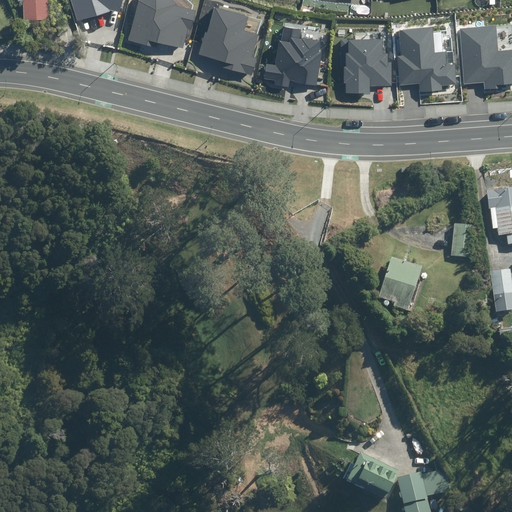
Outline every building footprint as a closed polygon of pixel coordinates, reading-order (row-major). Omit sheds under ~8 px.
[(16,0),(17,0),(22,0),(23,19),(48,18),(47,0),(16,0)] [(70,0),(77,20),(110,10),(119,12),(122,0),(70,0)] [(138,0),(127,41),(157,47),(157,43),(183,49),(188,29),(191,29),(196,10),(176,6),(176,4),(171,0),(138,0)] [(204,31),(198,55),(224,61),(222,68),(252,76),(257,58),(253,57),(259,35),(244,31),(248,17),(214,7),(207,32),(204,31)] [(483,83),(484,90),(506,88),(505,84),(511,83),(511,49),(498,51),(496,25),(460,29),(465,84),(483,83)] [(266,64),(264,78),(275,80),(274,85),(288,87),(289,81),(316,84),(321,53),(319,53),(321,41),(300,38),(301,30),(283,27),(281,41),(279,41),(275,65),(266,64)] [(420,84),(420,92),(442,89),(442,85),(456,84),(454,65),(447,65),(446,52),(434,53),(432,28),(399,31),(401,55),(396,56),(399,85),(420,84)] [(346,82),(346,93),(370,94),(370,86),(392,86),(392,62),(387,62),(387,53),(382,53),(382,40),(340,39),(340,67),(343,67),(343,82),(346,82)] [(511,189),(486,193),(488,210),(494,209),(498,237),(506,236),(507,246),(511,245),(511,189)] [(466,226),(466,223),(462,223),(462,225),(454,224),(451,256),(472,258),(475,227),(466,226)] [(391,257),(378,298),(394,303),(392,307),(407,312),(421,268),(391,257)] [(511,310),(511,287),(509,270),(490,273),(496,313),(500,313),(500,315),(510,314),(510,311),(511,310)] [(478,294),(470,294),(470,310),(488,310),(487,299),(478,299),(478,294)] [(511,327),(505,329),(505,332),(499,333),(500,340),(511,338),(511,327)] [(359,453),(346,481),(385,500),(398,472),(359,453)] [(421,474),(426,495),(450,490),(445,469),(421,474)] [(421,473),(396,479),(403,511),(430,511),(426,495),(421,474),(421,473)]
